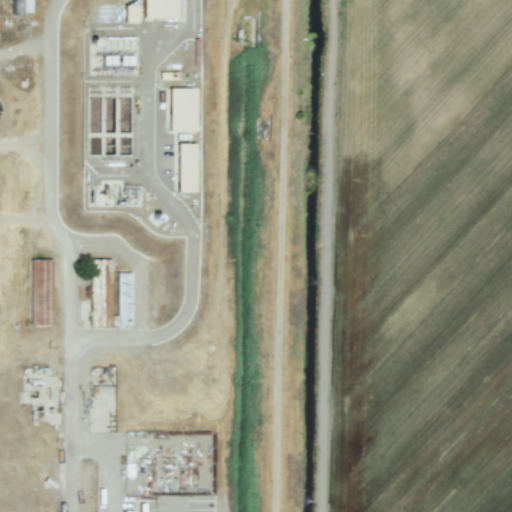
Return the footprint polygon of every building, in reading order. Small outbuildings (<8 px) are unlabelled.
[(27,11),(27,0),(13,0),(13,3),(19,3),(18,11),(27,11)] [(137,0),(137,17),(171,18),(170,0),(137,0)] [(133,22),(133,5),(120,5),(119,22),(133,22)] [(164,130),(190,130),(190,88),(164,87),(164,130)] [(190,143),(172,143),(172,191),(190,191),(190,143)] [(50,259),(29,259),(29,325),(50,325),(50,259)] [(110,259),(88,259),(88,325),(130,325),(130,272),(116,272),(116,316),(110,316),(110,259)]
